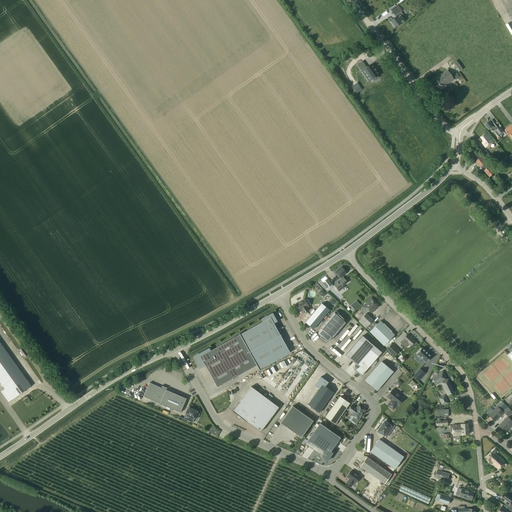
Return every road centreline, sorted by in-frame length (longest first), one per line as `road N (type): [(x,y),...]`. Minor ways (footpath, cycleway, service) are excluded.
road 1 (residential): [(330,478),(373,406),(310,349),(278,293)]
road 2 (residential): [(477,432),(456,367),(346,252)]
road 3 (residential): [(330,478),(226,430),(176,348)]
road 4 (tertiary): [(0,456),(113,379),(176,348)]
road 5 (unclassified): [(459,133),(445,127),(348,0)]
road 6 (tertiary): [(346,252),(453,164)]
